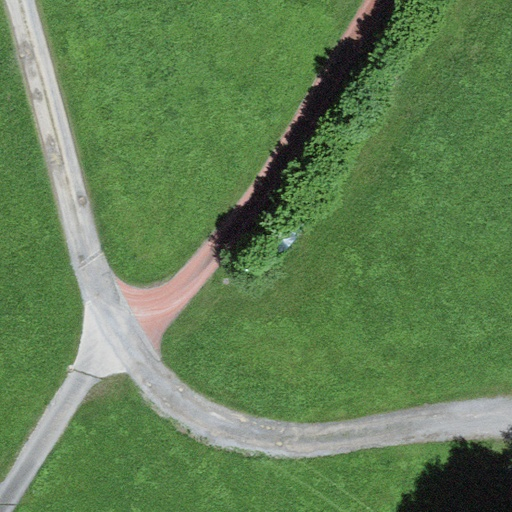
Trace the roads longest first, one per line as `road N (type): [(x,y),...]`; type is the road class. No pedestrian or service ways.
road 1 (track): [(112,337),(168,306),(209,266),(382,0)]
road 2 (track): [(511,415),(295,439),(189,406),(112,337)]
road 3 (track): [(112,337),(17,0)]
road 4 (track): [(112,337),(0,506)]
